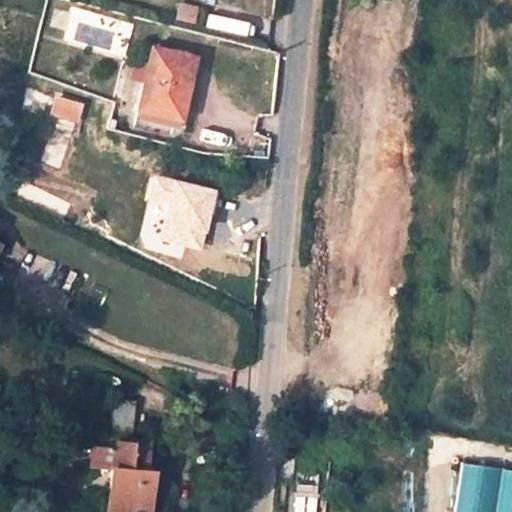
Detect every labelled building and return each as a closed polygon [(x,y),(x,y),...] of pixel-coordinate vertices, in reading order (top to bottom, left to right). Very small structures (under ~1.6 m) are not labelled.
[(192,59),(149,49),(135,109),(178,119),(192,59)] [(81,107),(56,97),(49,116),(74,126),(81,107)] [(91,446),(100,447),(115,447),(115,440),(132,441),(134,403),(93,400),(89,445),(91,446)] [(145,473),(148,442),(132,441),(115,440),(115,447),(100,447),(99,469),(109,470),(107,511),(149,511),(152,473),(145,473)] [(90,469),(99,469),(100,447),(91,446),(90,469)] [(281,455),(279,477),(292,478),(295,457),(295,454),(281,453),(281,455)] [(511,511),(511,472),(460,465),(452,511),(511,511)]
